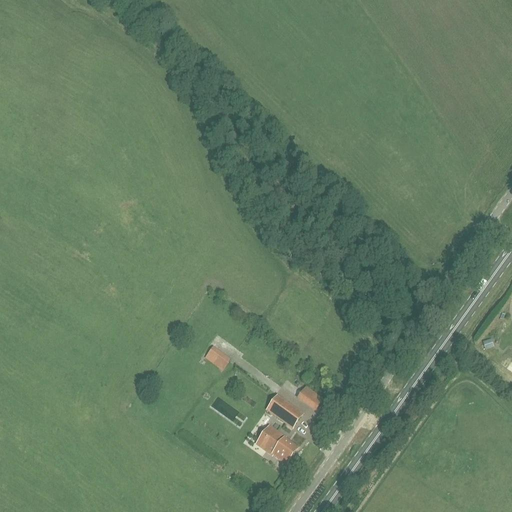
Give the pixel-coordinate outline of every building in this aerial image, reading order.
[(491,341),(483,343),(485,351),(494,348),(491,341)] [(219,346),(209,358),(225,372),(235,361),(219,346)] [(297,399),(315,413),(324,401),(306,388),(297,399)] [(302,416),(277,397),(267,411),(292,430),(302,416)] [(268,428),(256,446),(272,457),(273,456),(286,466),(298,450),(284,440),(285,439),(268,428)]
